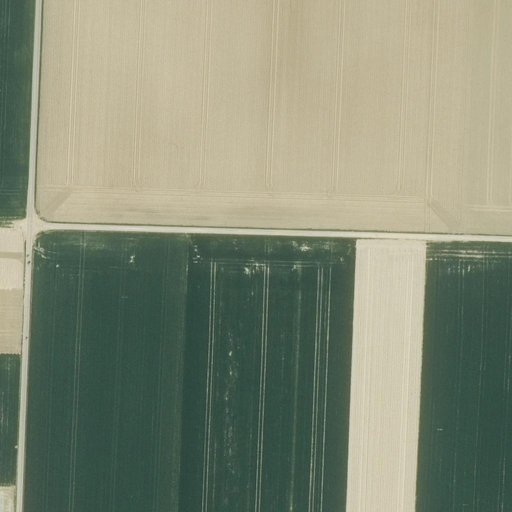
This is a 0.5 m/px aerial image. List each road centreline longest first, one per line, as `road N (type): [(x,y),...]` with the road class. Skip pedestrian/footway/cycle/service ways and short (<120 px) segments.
road 1 (track): [(19,511),(38,0)]
road 2 (track): [(0,224),(511,240)]
